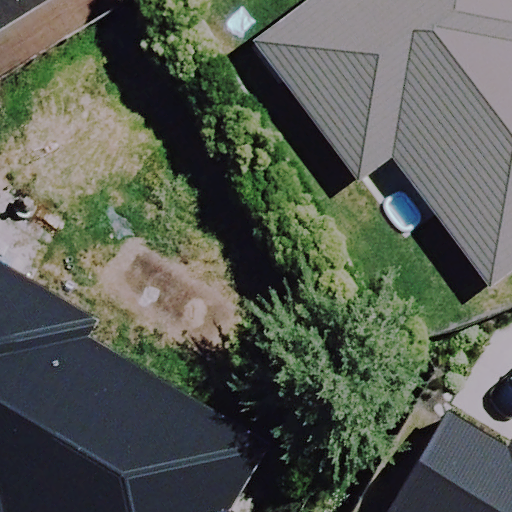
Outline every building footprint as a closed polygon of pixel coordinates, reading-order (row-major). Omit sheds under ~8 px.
[(0,0),(0,44),(53,13),(44,0),(0,0)] [(511,0),(316,0),(249,52),(349,182),(382,157),(482,287),(511,263),(511,0)] [(0,185),(0,204),(9,193),(0,185)] [(15,303),(0,292),(0,511),(226,511),(256,468),(15,303)] [(511,511),(511,456),(502,450),(499,456),(439,421),(384,511),(511,511)]
